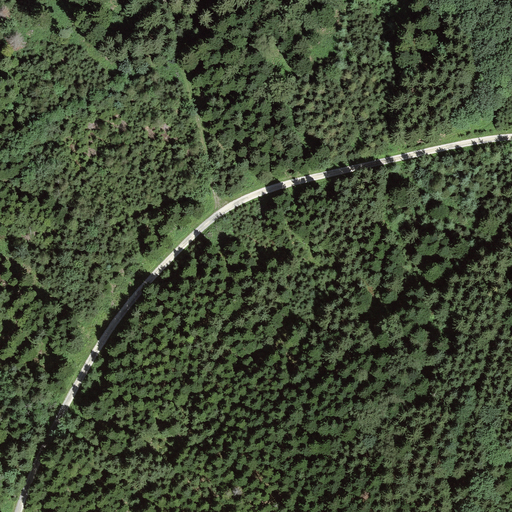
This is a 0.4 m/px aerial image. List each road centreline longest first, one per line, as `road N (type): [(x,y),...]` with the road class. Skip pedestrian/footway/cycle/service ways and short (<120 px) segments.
road 1 (track): [(18,511),(109,326),(220,210),(315,176),(511,138)]
road 2 (track): [(220,210),(172,0)]
